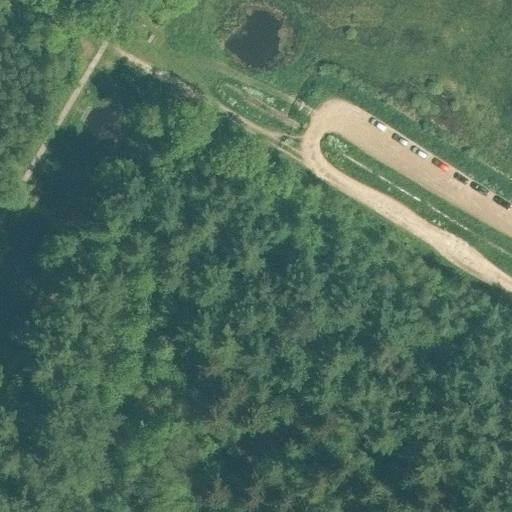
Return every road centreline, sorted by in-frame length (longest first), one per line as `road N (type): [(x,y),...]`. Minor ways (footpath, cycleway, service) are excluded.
road 1 (track): [(511,283),(301,155),(322,122),(340,120),(511,226)]
road 2 (track): [(0,388),(173,80)]
road 3 (track): [(301,155),(173,80)]
